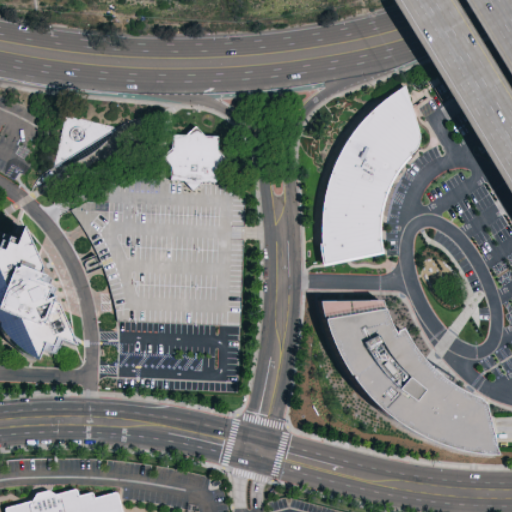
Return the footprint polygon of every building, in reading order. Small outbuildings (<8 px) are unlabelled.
[(371,116),(358,131),(348,144),(341,156),(332,176),(328,187),(325,199),(323,212),(322,226),(321,239),(322,253),(323,269),(382,257),(380,244),(380,231),(380,219),(383,206),(386,195),(391,185),(398,174),(408,160),(415,154),(419,146),(419,142),(419,137),(405,90),(385,104),(371,116)] [(212,181),(215,136),(197,134),(189,125),(177,134),(165,133),(164,147),(157,153),(156,160),(164,168),(163,178),(177,179),(186,189),(197,180),(212,181)] [(17,220),(31,252),(56,313),(67,341),(51,333),(49,343),(38,337),(29,357),(10,349),(7,348),(0,341),(0,240),(1,236),(9,239),(12,240),(17,220)] [(321,318),(328,336),(332,345),(336,354),(344,366),(353,379),(359,387),(368,395),(378,404),(388,412),(397,420),(409,427),(422,433),(434,438),(452,443),(461,446),(472,447),(483,448),(494,449),(491,443),(481,400),(478,395),(475,392),(470,389),(459,384),(451,380),(444,375),(436,369),(430,364),(424,358),(418,351),(414,347),(411,342),(407,338),(404,333),(401,327),(398,321),(391,324),(392,325),(390,326),(389,325),(386,319),(384,312),(380,303),(378,294),(316,295),(318,306),(321,318)] [(48,489),(55,493),(76,487),(78,494),(90,491),(92,497),(115,491),(120,511),(4,511),(3,508),(30,500),(36,492),(48,489)]
